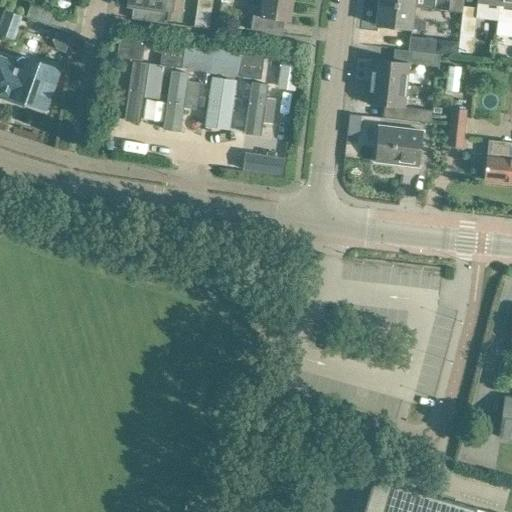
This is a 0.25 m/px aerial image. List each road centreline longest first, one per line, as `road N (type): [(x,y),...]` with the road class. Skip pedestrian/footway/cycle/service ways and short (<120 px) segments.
road 1 (unclassified): [(314,219),(69,183),(0,160)]
road 2 (residential): [(239,511),(335,223)]
road 3 (unclassified): [(314,219),(344,0)]
road 4 (unclassified): [(511,247),(335,223)]
